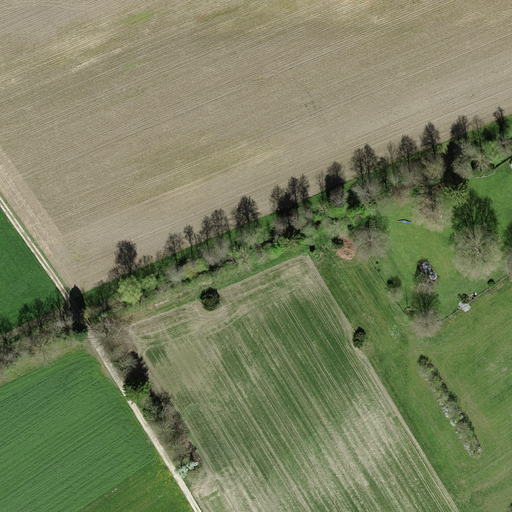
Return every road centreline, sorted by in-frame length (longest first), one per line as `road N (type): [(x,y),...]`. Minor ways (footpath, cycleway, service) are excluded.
road 1 (track): [(511,126),(0,340)]
road 2 (track): [(195,511),(0,213)]
